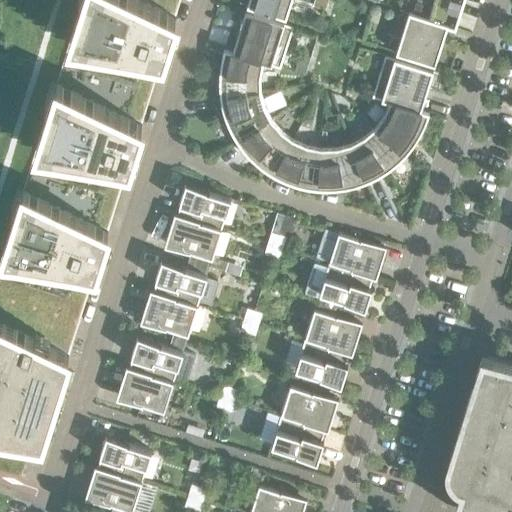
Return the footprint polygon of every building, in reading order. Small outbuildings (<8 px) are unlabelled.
[(0,432),(3,433),(20,436),(42,440),(64,369),(68,357),(69,354),(95,270),(103,246),(108,229),(129,163),(137,139),(142,122),(163,56),(170,32),(175,15),(180,0),(82,0),(70,41),(51,101),(36,148),(23,189),(22,192),(17,209),(10,232),(2,255),(0,261),(0,262),(0,432)] [(248,0),(247,4),(286,17),(290,0),(248,0)] [(433,0),(432,5),(459,14),(463,3),(454,0),(433,0)] [(416,1),(413,11),(428,16),(432,5),(416,1)] [(428,16),(428,17),(448,23),(447,24),(455,27),(459,14),(432,5),(428,16)] [(233,49),(232,50),(263,59),(263,60),(280,66),(293,25),(245,10),(233,49)] [(409,10),(396,51),(435,63),(447,24),(448,23),(428,17),(428,16),(413,11),(409,10)] [(219,75),(219,78),(219,82),(219,85),(220,89),(220,92),(220,95),(261,89),(260,75),(263,60),(263,59),(232,50),(233,49),(224,46),(223,50),(222,53),(222,57),(221,60),(220,64),(220,67),(220,71),(219,75)] [(302,54),(299,63),(308,65),(310,57),(302,54)] [(385,54),(372,95),(389,100),(390,99),(421,109),(421,108),(433,69),(385,54)] [(261,89),(220,95),(221,99),(222,102),(223,106),(224,109),(225,113),(226,116),(227,120),(229,123),(230,127),(232,130),(234,133),(236,136),(238,139),(272,117),(271,116),(265,104),(261,89)] [(384,112),(375,125),(405,153),(407,150),(409,147),(412,145),(414,142),(416,139),(418,136),(419,133),(421,130),(423,127),(424,124),(426,120),(427,117),(428,114),(429,111),(421,108),(421,109),(390,99),(389,100),(384,112)] [(272,117),(238,139),(240,142),(242,145),(244,148),(247,151),(249,154),(252,156),(255,159),(258,161),(260,164),(263,166),(266,168),(269,170),(273,172),(293,137),(282,128),(272,117)] [(364,134),(351,141),(366,179),(369,178),(372,176),(376,175),(379,173),(382,171),(385,169),(388,167),(391,165),(394,163),(397,160),(399,158),(402,155),(405,153),(375,125),(364,134)] [(293,137),(273,172),(276,174),(279,175),(282,177),(286,178),(289,180),(293,181),(296,182),(300,183),(304,184),(307,185),(311,185),(314,186),(318,186),(321,146),(307,143),(293,137)] [(321,146),(318,186),(322,186),(326,186),(329,186),(333,186),(337,186),(340,186),(344,185),(348,184),(351,184),(355,183),(359,182),(362,180),(366,179),(351,141),(350,141),(337,145),(321,146)] [(186,183),(177,212),(222,226),(231,196),(204,188),(204,189),(186,183)] [(222,226),(177,212),(172,229),(171,229),(167,242),(212,257),(222,226)] [(275,243),(279,232),(271,230),(268,241),(275,243)] [(329,258),(329,260),(373,274),(378,258),(380,258),(384,244),(338,230),(336,236),(324,232),(317,255),(329,258)] [(275,243),(283,246),(287,235),(279,232),(275,243)] [(264,252),(272,254),(275,243),(268,241),(264,252)] [(275,243),(272,254),(280,257),(283,246),(275,243)] [(163,258),(153,289),(198,303),(200,297),(211,301),(218,279),(207,276),(208,273),(163,258)] [(373,274),(329,260),(327,265),(315,261),(305,291),(318,295),(319,290),(364,304),(373,274)] [(147,305),(143,318),(188,333),(198,303),(153,289),(148,305),(147,305)] [(247,306),(244,317),(251,320),(255,309),(247,306)] [(314,306),(305,336),(349,350),(354,334),(356,334),(360,321),(314,306)] [(251,320),(259,322),(262,311),(255,309),(251,320)] [(240,328),(248,331),(251,320),(244,317),(240,328)] [(251,320),(248,331),(255,333),(259,322),(251,320)] [(139,335),(129,365),(174,379),(186,383),(195,353),(183,349),(139,335)] [(349,350),(305,336),(295,367),(340,381),(349,350)] [(446,465),(446,467),(446,469),(446,471),(447,473),(448,475),(448,476),(450,478),(450,479),(451,480),(452,481),(454,482),(456,483),(457,484),(461,485),(455,504),(454,505),(454,506),(455,507),(455,509),(456,510),(456,511),(457,511),(511,511),(511,363),(487,356),(480,353),(447,462),(446,464),(446,465)] [(174,379),(129,365),(126,376),(125,375),(119,394),(137,399),(136,400),(164,409),(174,379)] [(223,382),(220,394),(227,396),(231,385),(223,382)] [(281,413),(325,427),(330,410),(332,411),(336,397),(290,383),(281,413)] [(227,396),(235,398),(238,387),(231,385),(227,396)] [(216,404),(224,407),(227,396),(220,394),(216,404)] [(227,396),(224,407),(231,409),(235,398),(227,396)] [(316,456),(325,427),(281,413),(271,443),(298,451),(298,450),(316,456)] [(107,436),(98,465),(142,479),(152,449),(125,440),(125,441),(107,436)] [(91,481),(87,495),(111,502),(129,508),(133,509),(134,507),(147,511),(156,484),(142,480),(142,479),(98,465),(93,481),(91,481)] [(191,482),(188,493),(196,496),(199,484),(191,482)] [(249,511),(299,511),(304,498),(286,492),(287,491),(259,482),(249,511)] [(196,496),(203,498),(207,487),(199,484),(196,496)] [(185,504),(192,507),(196,496),(188,493),(185,504)] [(200,509),(203,498),(196,496),(192,507),(200,509)]
